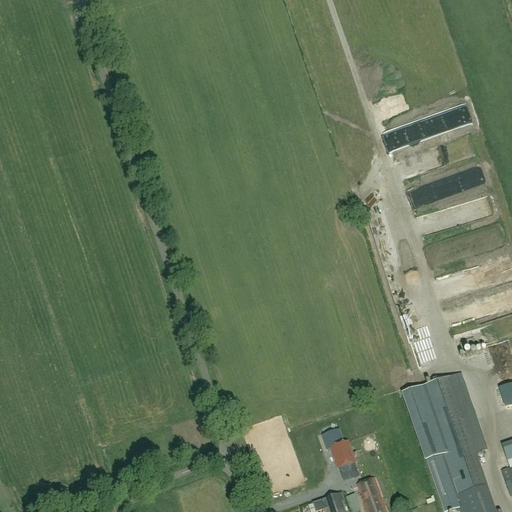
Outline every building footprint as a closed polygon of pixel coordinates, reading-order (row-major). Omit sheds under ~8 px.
[(413,318),(418,329),(424,327),(419,316),(413,318)] [(451,348),(509,331),(505,318),(447,335),(451,348)] [(412,319),(400,324),(404,335),(416,330),(412,319)] [(500,340),(511,335),(510,332),(499,336),(500,340)] [(456,350),(458,358),(489,348),(486,340),(456,350)] [(481,373),(478,366),(476,367),(472,357),(465,360),(468,369),(475,367),(478,374),(481,373)] [(212,366),(216,378),(222,376),(218,364),(212,366)] [(488,450),(462,375),(452,378),(405,394),(428,461),(427,461),(444,511),(452,511),(459,510),(459,511),(496,511),(488,488),(476,454),(488,450)] [(328,451),(332,450),(337,466),(339,469),(355,464),(354,460),(348,443),(344,444),(339,432),(323,438),(328,451)] [(511,464),(493,471),(501,496),(511,492),(511,464)] [(348,469),(351,480),(361,478),(358,466),(348,469)] [(385,511),(374,482),(357,489),(366,511),(385,511)] [(339,496),(325,500),(328,510),(328,511),(344,511),(342,504),(345,503),(342,495),(339,496)]
